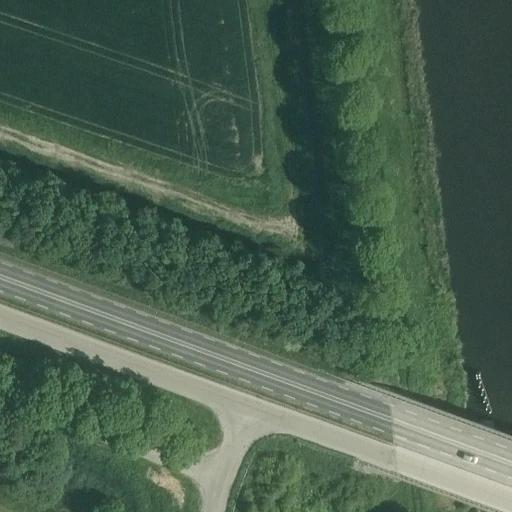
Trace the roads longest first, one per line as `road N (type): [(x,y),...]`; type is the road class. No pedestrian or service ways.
road 1 (primary): [(511,465),(0,277)]
road 2 (unclassified): [(511,500),(249,406)]
road 3 (unclassified): [(249,406),(0,318)]
road 4 (unclassified): [(222,480),(0,395)]
